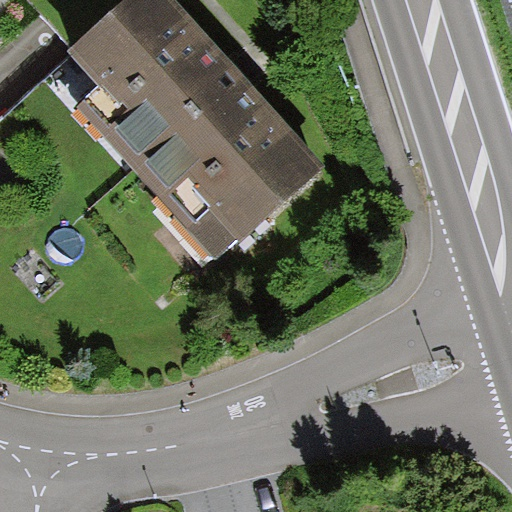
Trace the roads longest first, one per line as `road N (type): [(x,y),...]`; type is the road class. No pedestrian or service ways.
road 1 (residential): [(511,343),(291,411),(89,459),(34,452)]
road 2 (primary): [(511,285),(421,0)]
